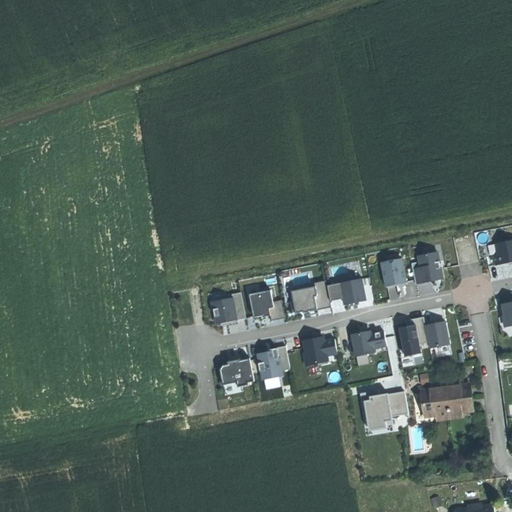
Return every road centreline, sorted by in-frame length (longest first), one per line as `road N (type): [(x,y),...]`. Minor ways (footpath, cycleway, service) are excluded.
road 1 (track): [(353,0),(0,119)]
road 2 (residential): [(475,292),(197,347)]
road 3 (residential): [(511,465),(501,458),(475,292)]
